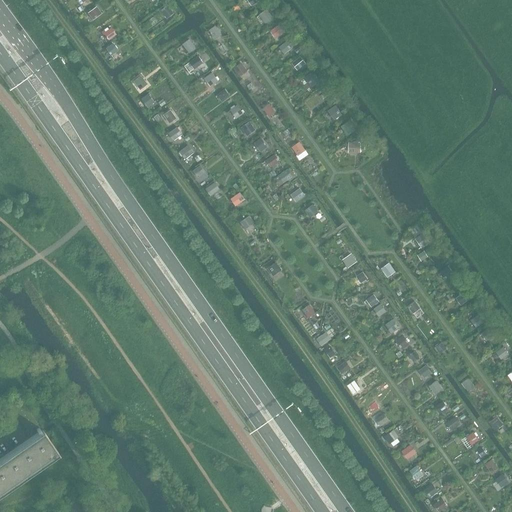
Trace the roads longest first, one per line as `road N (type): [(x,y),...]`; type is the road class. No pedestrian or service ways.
road 1 (track): [(45,0),(414,511)]
road 2 (primary): [(345,511),(0,12)]
road 3 (primary): [(0,58),(322,511)]
